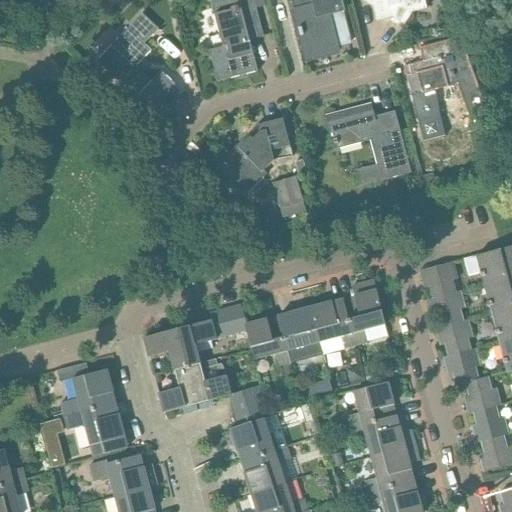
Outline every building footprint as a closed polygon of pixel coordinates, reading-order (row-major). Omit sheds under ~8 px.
[(216,0),(210,1),(223,48),(209,51),(217,82),(257,72),(249,40),(263,37),(253,0),(216,0)] [(300,36),(303,36),(309,59),(336,52),(334,46),(348,42),(341,17),(340,18),(338,10),(341,9),(338,0),(294,0),(298,12),(293,13),(297,29),(298,29),(300,36)] [(361,0),(372,6),(376,21),(391,17),(404,25),(412,12),(427,8),(424,0),(361,0)] [(141,14),(96,62),(158,120),(179,97),(176,86),(160,72),(151,82),(135,68),(151,51),(144,44),(158,29),(141,14)] [(411,75),(406,76),(418,122),(423,142),(446,136),(440,116),(429,119),(423,94),(457,85),(473,129),(491,124),(465,51),(453,54),(449,41),(419,49),(423,62),(408,66),(411,75)] [(411,174),(395,112),(374,117),(371,104),(325,116),(330,134),(333,133),(337,150),(370,141),(377,165),(356,171),(361,187),(411,174)] [(267,175),(263,170),(272,161),(292,157),(282,119),(263,124),(257,126),(221,160),(240,179),(236,183),(247,194),(267,175)] [(500,156),(491,159),(495,172),(504,169),(500,156)] [(433,173),(423,176),(427,189),(437,187),(433,173)] [(296,177),(273,184),(283,219),(307,212),(296,177)] [(333,203),(321,206),(324,218),(336,215),(333,203)] [(481,272),(484,286),(511,278),(511,246),(463,259),(468,275),(481,272)] [(428,300),(429,301),(455,293),(452,281),(456,280),(452,263),(421,271),(425,288),(430,287),(433,298),(428,300)] [(511,309),(511,278),(484,286),(492,315),(511,309)] [(354,297),(343,300),(355,346),(367,343),(364,330),(385,325),(374,281),(352,287),(354,297)] [(459,292),(455,293),(429,301),(433,317),(438,316),(441,328),(436,329),(462,322),(459,310),(464,309),(460,292),(459,292)] [(332,302),(310,308),(323,354),(355,346),(343,300),(332,303),(332,302)] [(246,331),(247,333),(248,332),(246,325),(241,306),(229,309),(235,334),(246,331)] [(289,315),(278,318),(290,363),(323,354),(310,308),(289,314),(289,315)] [(187,367),(200,364),(195,345),(216,340),(216,339),(223,337),(235,334),(229,309),(217,312),(218,319),(177,330),(187,367)] [(511,309),(492,315),(499,344),(511,340),(511,309)] [(246,325),(248,332),(247,333),(248,339),(254,360),(275,354),(278,366),(290,363),(278,318),(267,320),(267,319),(246,325)] [(445,345),(448,357),(470,351),(467,339),(472,338),(467,321),(462,322),(436,329),(441,346),(445,345)] [(175,370),(187,367),(177,330),(144,339),(149,358),(170,352),(175,370)] [(246,331),(235,334),(238,342),(248,339),(247,333),(246,331)] [(511,340),(499,344),(507,373),(511,371),(511,340)] [(456,387),(466,384),(478,380),(474,368),(479,367),(475,350),(470,351),(448,357),(444,358),(448,375),(453,374),(456,387)] [(200,364),(187,367),(197,404),(199,404),(213,400),(229,396),(231,395),(226,376),(225,377),(221,364),(218,365),(216,359),(200,364)] [(78,366),(72,368),(75,377),(90,373),(87,363),(78,366)] [(164,413),(197,404),(187,367),(175,370),(179,388),(158,394),(164,413)] [(78,399),(61,404),(64,417),(115,404),(112,393),(113,393),(107,370),(73,379),(78,399)] [(474,413),(495,407),(500,406),(495,389),(491,390),(487,377),(478,380),(466,384),(469,396),(465,397),(469,414),(474,413)] [(388,383),(354,392),(359,413),(347,416),(350,428),(396,416),(393,405),(394,405),(388,383)] [(246,399),(232,404),(236,416),(260,408),(256,396),(254,388),(244,391),(246,399)] [(115,404),(64,417),(68,431),(85,426),(91,446),(93,457),(128,448),(119,415),(118,415),(115,404)] [(310,404),(301,407),(306,424),(316,421),(310,404)] [(481,442),(503,436),(507,435),(503,418),(498,419),(495,407),(474,413),(477,425),(472,426),(477,443),(481,442)] [(239,427),(230,430),(237,451),(238,451),(242,462),(286,447),(276,414),(264,418),(262,412),(260,408),(236,416),(239,427)] [(399,427),(396,416),(350,428),(353,440),(366,437),(371,457),(415,446),(411,430),(401,433),(400,427),(399,427)] [(54,421),(41,425),(44,438),(52,468),(65,465),(57,434),(64,433),(61,421),(59,420),(54,421)] [(503,436),(481,442),(484,454),(480,455),(484,472),(511,465),(511,452),(511,447),(506,448),(503,436)] [(415,446),(371,457),(377,478),(364,481),(368,493),(413,481),(410,470),(411,470),(409,464),(419,461),(415,446)] [(244,473),(251,494),(285,483),(278,463),(290,459),(286,447),(242,462),(245,473),(244,473)] [(0,486),(26,480),(23,468),(10,472),(5,450),(0,451),(0,486)] [(339,453),(331,456),(334,465),(341,463),(339,453)] [(149,488),(156,486),(151,465),(143,467),(140,455),(107,464),(106,461),(89,465),(94,482),(109,478),(115,497),(149,488)] [(0,511),(21,511),(17,495),(29,492),(26,480),(0,486),(0,511)] [(416,492),(413,481),(368,493),(371,505),(383,502),(385,511),(422,511),(417,492),(416,492)] [(304,511),(307,511),(303,500),(291,504),(285,483),(251,494),(256,511),(304,511)] [(149,488),(115,497),(118,511),(154,511),(154,510),(155,510),(149,488)] [(511,511),(511,488),(501,492),(504,505),(499,506),(500,511),(511,511)]
